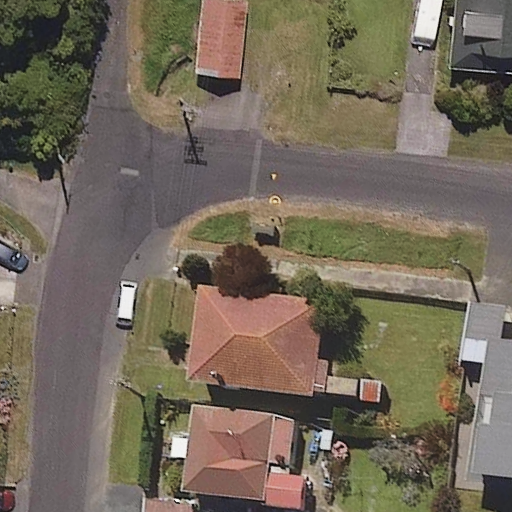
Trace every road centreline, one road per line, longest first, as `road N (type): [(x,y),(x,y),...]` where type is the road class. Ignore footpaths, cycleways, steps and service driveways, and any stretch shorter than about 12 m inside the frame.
road 1 (residential): [(101,144),(511,193)]
road 2 (residential): [(101,144),(63,511)]
road 3 (residential): [(120,0),(101,144)]
